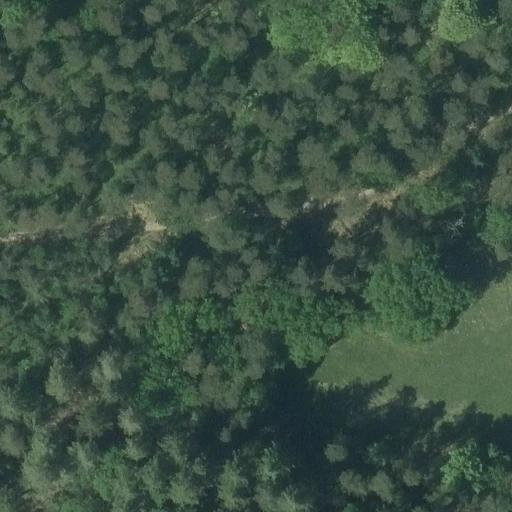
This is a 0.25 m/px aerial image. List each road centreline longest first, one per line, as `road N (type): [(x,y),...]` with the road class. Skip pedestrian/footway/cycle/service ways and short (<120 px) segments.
road 1 (track): [(511,121),(309,199),(0,223)]
road 2 (track): [(0,324),(65,293),(191,210)]
